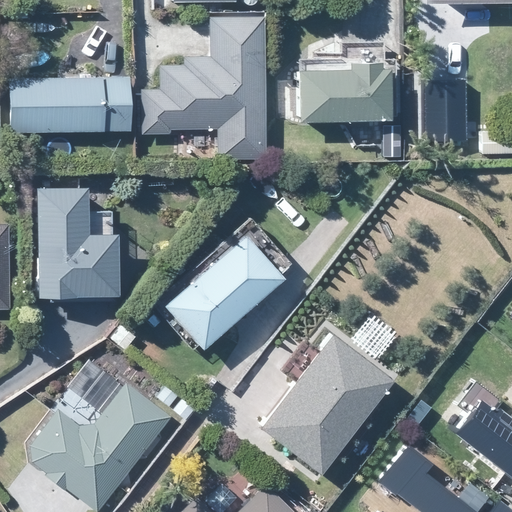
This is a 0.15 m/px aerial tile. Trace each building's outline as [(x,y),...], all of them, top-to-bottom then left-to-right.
[(138,86),(139,132),(218,129),(219,156),(265,155),(262,10),(207,12),(208,53),(180,54),(180,64),(158,64),(159,86),(138,86)] [(406,117),(403,117),(392,118),(391,67),(383,68),(383,61),(380,60),(352,61),(353,68),(299,69),(300,115),(301,121),(391,119),(391,133),(407,133),(406,117)] [(107,130),(114,130),(129,129),(128,77),(98,77),(11,77),(11,131),(107,130)] [(292,93),(293,80),(284,79),(283,93),(292,93)] [(425,83),(425,144),(468,144),(467,82),(425,83)] [(119,233),(112,233),(91,233),(90,186),(80,187),(38,187),(40,250),(40,296),(51,296),(50,301),(109,300),(116,300),(116,295),(120,295),(119,233)] [(0,307),(10,308),(9,223),(0,223),(0,307)] [(237,319),(285,276),(283,273),(247,233),(166,306),(198,342),(204,348),(237,319)] [(117,343),(125,350),(136,336),(123,326),(113,340),(117,343)] [(322,472),(393,379),(334,334),(262,427),(322,472)] [(172,416),(152,401),(128,382),(95,424),(81,426),(59,408),(31,445),(33,457),(33,460),(47,472),(46,475),(65,490),(67,487),(92,506),(98,511),(172,416)] [(166,384),(157,395),(170,406),(179,394),(166,384)] [(473,387),(439,433),(511,487),(511,413),(511,415),(473,387)] [(187,419),(196,408),(183,397),(174,409),(187,419)] [(383,511),(377,508),(373,511),(511,511),(511,509),(495,497),(482,511),(476,511),(478,510),(422,468),(430,458),(403,440),(374,479),(420,511),(383,511)] [(287,511),(291,509),(251,469),(210,510),(180,482),(150,511),(287,511)]
